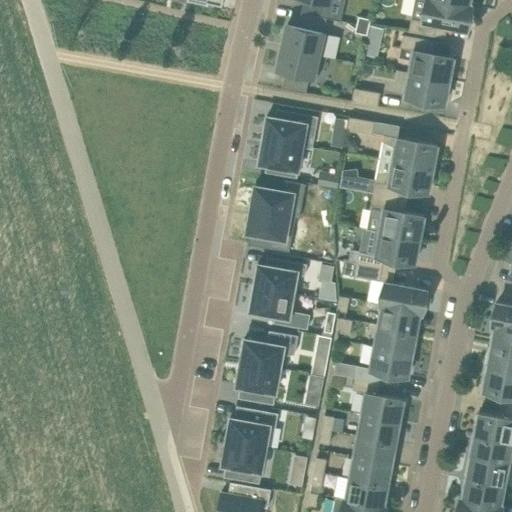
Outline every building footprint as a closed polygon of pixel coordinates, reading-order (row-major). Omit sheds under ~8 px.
[(327,16),(330,0),(304,0),(302,10),(327,16)] [(427,0),(424,19),(412,17),(410,30),(435,35),(438,22),(468,28),(469,23),(470,23),(473,9),(471,9),(472,5),(447,0),(427,0)] [(288,22),(283,45),(323,54),(329,31),(324,30),(327,16),(302,10),(299,24),(288,22)] [(359,15),(357,23),(369,26),(371,18),(359,15)] [(357,23),(355,31),(367,34),(369,26),(357,23)] [(371,25),(368,37),(376,39),(381,40),(382,34),(383,28),(371,25)] [(403,33),(399,56),(412,59),(410,71),(450,79),(450,75),(453,75),(455,61),(453,61),(454,56),(427,51),(429,38),(403,33)] [(283,45),(278,68),(286,70),(282,87),(306,93),(310,77),(318,78),(323,54),(283,45)] [(450,79),(410,71),(405,95),(445,102),(446,97),(448,98),(451,83),(449,83),(450,79)] [(353,100),(378,104),(381,91),(355,87),(353,100)] [(268,113),(263,137),(303,144),(303,145),(313,147),(318,114),(277,107),(275,115),(268,113)] [(336,116),(334,128),(345,130),(347,118),(336,116)] [(348,129),(350,129),(373,133),(376,120),(350,116),(348,129)] [(396,147),(394,159),(433,167),(434,163),(436,163),(439,149),(437,148),(438,144),(385,134),(383,141),(396,147)] [(303,144),(263,137),(259,161),(267,162),(266,170),(297,175),(303,144)] [(377,172),(374,192),(399,197),(402,185),(429,190),(430,185),(432,185),(435,171),(433,171),(433,167),(394,159),(392,171),(377,172)] [(324,170),(321,184),(337,186),(340,173),(324,170)] [(253,184),(250,206),(289,213),(296,215),(300,215),(305,181),(284,178),(282,188),(253,184)] [(383,216),(380,230),(420,237),(421,233),(423,234),(426,220),(424,219),(425,214),(397,209),(399,197),(374,192),(370,213),(383,216)] [(289,213),(250,206),(246,231),(250,231),(249,243),(290,250),(296,215),(289,213)] [(360,250),(358,262),(383,267),(385,255),(416,261),(417,256),(419,256),(421,242),(419,241),(420,237),(380,230),(376,253),(360,250)] [(307,262),(268,255),(267,263),(259,261),(254,285),(298,293),(301,273),(305,274),(307,262)] [(383,267),(358,262),(355,275),(361,276),(381,279),(383,267)] [(321,263),(319,279),(331,281),(333,265),(321,263)] [(385,280),(381,303),(423,310),(423,307),(425,307),(428,293),(426,292),(427,288),(385,280)] [(298,293),(254,285),(250,308),(275,313),(273,321),(307,327),(310,312),(290,309),(293,293),(298,293)] [(338,308),(347,310),(350,296),(340,294),(338,308)] [(494,320),(494,323),(511,326),(511,302),(498,301),(497,305),(495,305),(492,319),(494,320)] [(383,303),(379,324),(417,331),(418,322),(420,322),(422,311),(423,311),(423,310),(381,303),(383,303)] [(341,331),(351,333),(353,319),(343,317),(341,331)] [(328,319),(325,330),(333,332),(335,320),(328,319)] [(494,336),(492,345),(511,348),(511,326),(494,323),(493,324),(494,324),(492,335),(494,336)] [(379,324),(375,345),(414,352),(416,340),(415,340),(417,331),(379,324)] [(245,336),(241,360),(280,367),(283,353),(295,352),(298,333),(270,328),(268,340),(245,336)] [(319,337),(316,351),(328,354),(330,340),(319,337)] [(358,364),(356,376),(381,381),(383,369),(408,374),(410,364),(412,365),(414,352),(375,345),(371,366),(358,364)] [(489,354),(486,366),(511,370),(511,348),(492,345),(490,354),(489,354)] [(241,360),(237,383),(241,384),(239,396),(274,402),(280,367),(241,360)] [(486,378),(484,388),(509,393),(507,404),(511,405),(511,370),(486,366),(484,378),(486,378)] [(312,373),(309,386),(321,388),(324,375),(312,373)] [(367,391),(362,413),(402,420),(404,408),(402,407),(404,398),(379,393),(381,381),(356,376),(353,389),(367,391)] [(231,415),(227,439),(266,446),(270,425),(276,426),(278,411),(237,404),(235,416),(231,415)] [(476,421),(474,433),(511,440),(511,405),(507,404),(505,416),(479,411),(478,421),(476,421)] [(362,413),(358,434),(396,441),(398,432),(399,432),(402,420),(362,413)] [(325,414),(323,427),(333,429),(335,415),(325,414)] [(304,426),(302,436),(313,438),(315,428),(304,426)] [(333,429),(323,427),(320,441),(330,443),(333,429)] [(472,442),(470,454),(509,462),(511,445),(511,440),(474,433),(474,434),(475,434),(474,443),(472,442)] [(358,434),(354,455),(394,462),(396,450),(394,450),(396,441),(358,434)] [(227,439),(223,462),(226,463),(224,475),(260,481),(266,446),(227,439)] [(295,454),(293,465),(305,468),(307,456),(295,454)] [(469,467),(467,476),(505,483),(509,462),(470,454),(467,467),(469,467)] [(354,455),(350,476),(388,483),(390,474),(391,475),(394,462),(354,455)] [(317,456),(315,470),(325,472),(327,458),(317,456)] [(325,472),(315,470),(312,483),(322,485),(325,472)] [(345,496),(345,497),(386,505),(386,504),(388,493),(386,492),(388,483),(350,476),(347,497),(345,496)] [(461,496),(461,497),(503,504),(501,503),(505,483),(467,476),(466,485),(464,485),(462,496),(461,496)] [(224,491),(220,511),(260,511),(262,505),(271,507),(274,488),(233,481),(231,492),(224,491)] [(308,505),(318,507),(321,493),(311,491),(308,505)] [(345,497),(336,495),(332,511),(387,511),(388,509),(386,509),(386,505),(345,497)] [(503,504),(461,497),(460,500),(458,500),(456,511),(507,511),(509,506),(503,504)]
